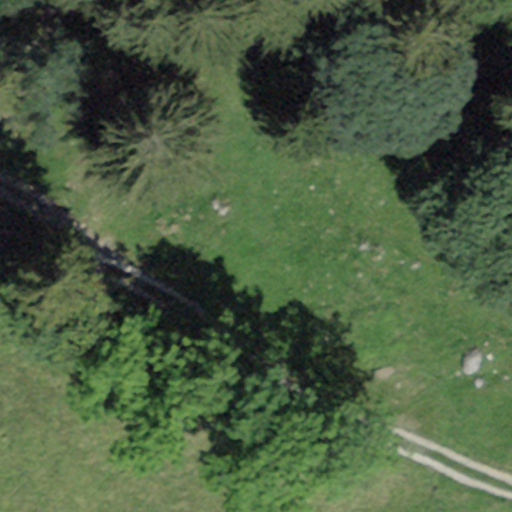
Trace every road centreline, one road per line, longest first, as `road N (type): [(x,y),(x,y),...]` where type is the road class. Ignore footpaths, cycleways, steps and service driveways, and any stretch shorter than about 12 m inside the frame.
road 1 (track): [(286,391),(106,251),(5,93),(24,41),(72,0)]
road 2 (track): [(286,391),(511,479)]
